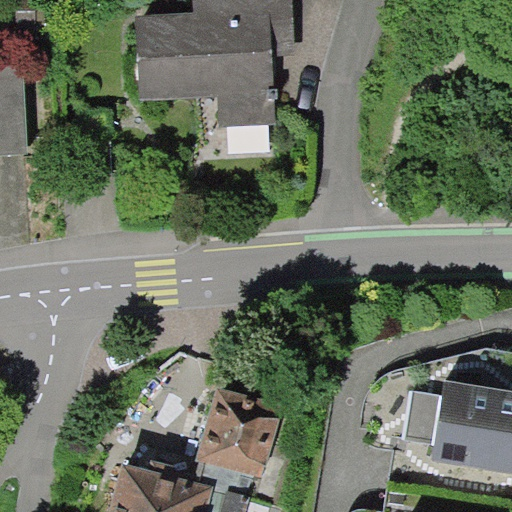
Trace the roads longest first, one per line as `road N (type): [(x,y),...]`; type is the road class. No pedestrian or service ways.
road 1 (residential): [(333,262),(52,290)]
road 2 (residential): [(333,262),(336,130),(370,0)]
road 3 (residential): [(511,254),(333,262)]
road 4 (residential): [(30,511),(46,423),(43,387)]
